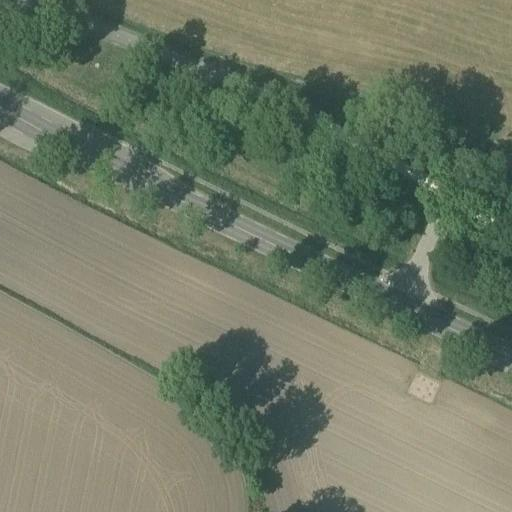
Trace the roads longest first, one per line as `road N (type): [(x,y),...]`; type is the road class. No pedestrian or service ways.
road 1 (secondary): [(398,307),(0,104)]
road 2 (unclassified): [(398,307),(457,186),(490,163),(511,160)]
road 3 (secondary): [(511,360),(398,307)]
